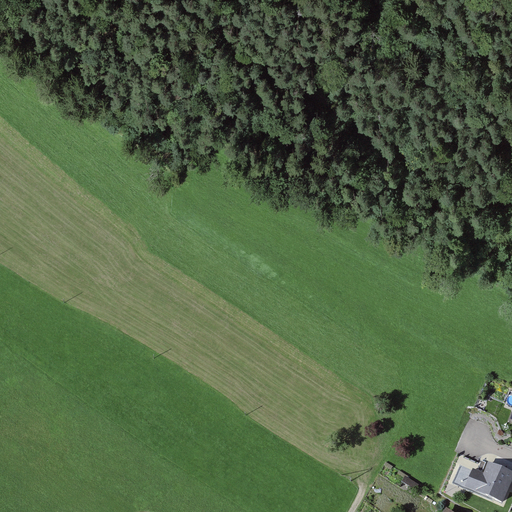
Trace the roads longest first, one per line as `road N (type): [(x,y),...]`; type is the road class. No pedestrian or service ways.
road 1 (track): [(511,196),(313,92),(199,0)]
road 2 (track): [(379,0),(511,138)]
